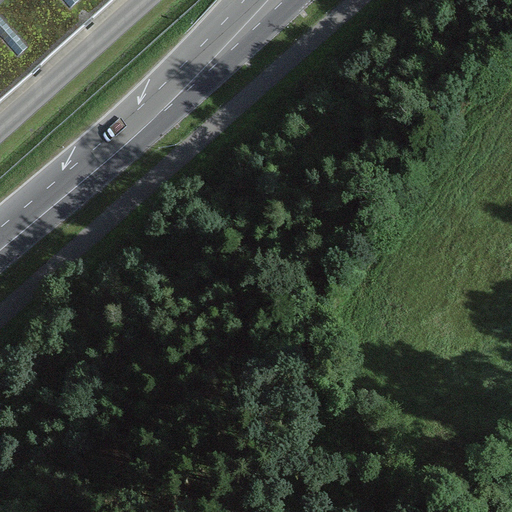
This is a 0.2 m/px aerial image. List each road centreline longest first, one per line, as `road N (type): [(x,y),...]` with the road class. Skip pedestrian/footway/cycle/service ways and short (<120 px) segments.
road 1 (unclassified): [(379,0),(0,335)]
road 2 (primary): [(268,0),(0,240)]
